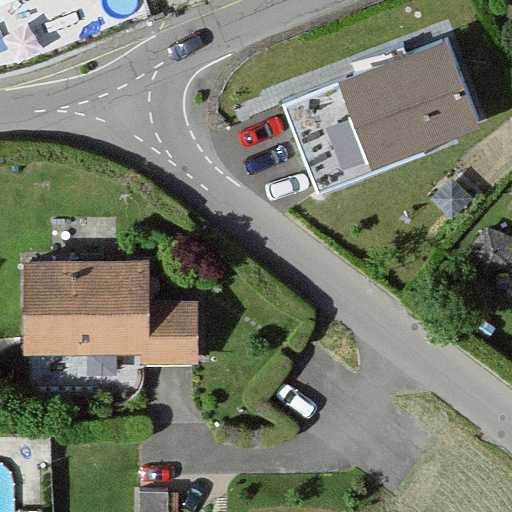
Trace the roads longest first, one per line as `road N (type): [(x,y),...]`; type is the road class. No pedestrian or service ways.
road 1 (residential): [(120,92),(188,174),(511,423)]
road 2 (residential): [(120,92),(204,40),(305,0)]
road 3 (residential): [(0,111),(120,92)]
